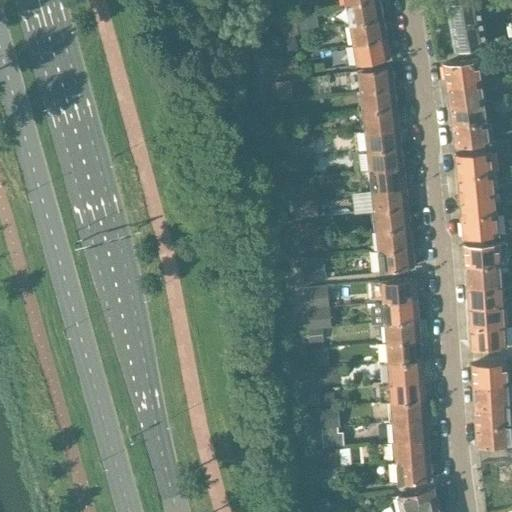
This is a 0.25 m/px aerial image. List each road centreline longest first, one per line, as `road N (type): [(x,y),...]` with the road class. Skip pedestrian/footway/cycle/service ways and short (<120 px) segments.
road 1 (secondary): [(183,511),(50,0)]
road 2 (residential): [(468,511),(409,0)]
road 3 (secondary): [(0,42),(128,511)]
